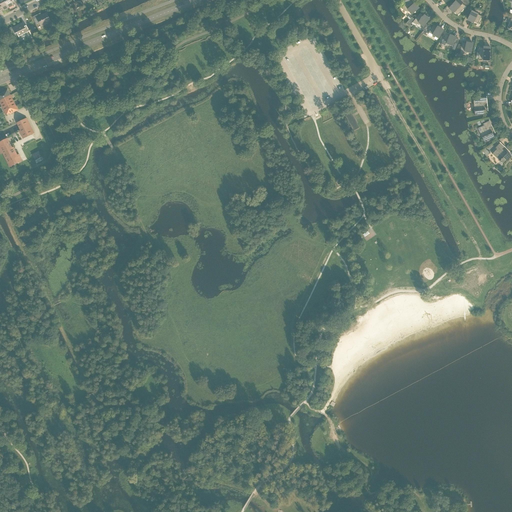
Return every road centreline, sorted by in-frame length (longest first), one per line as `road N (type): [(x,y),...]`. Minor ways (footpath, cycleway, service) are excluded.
road 1 (secondary): [(0,80),(196,0)]
road 2 (track): [(379,77),(484,259)]
